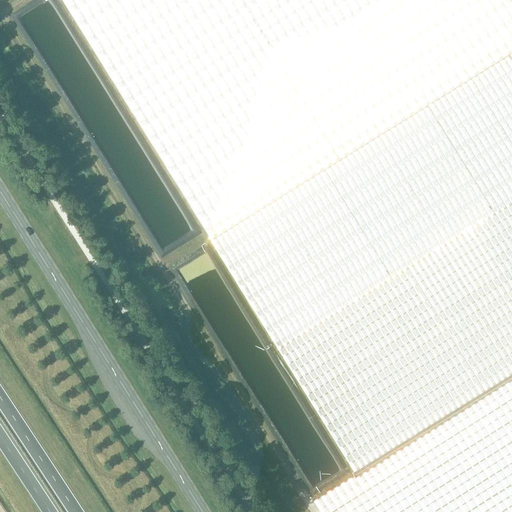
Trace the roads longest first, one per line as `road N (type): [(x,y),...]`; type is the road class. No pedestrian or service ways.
road 1 (secondary): [(202,511),(0,191)]
road 2 (trunk): [(75,511),(0,398)]
